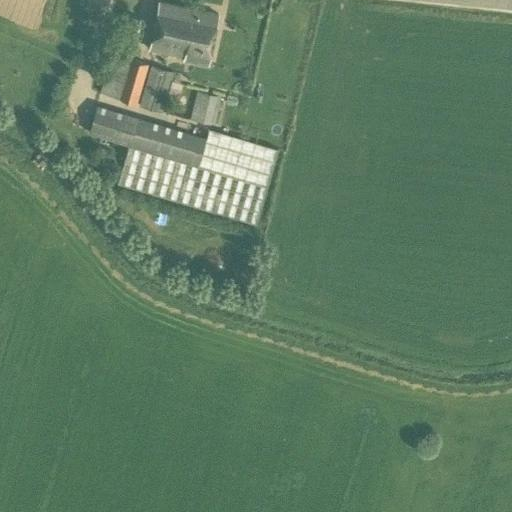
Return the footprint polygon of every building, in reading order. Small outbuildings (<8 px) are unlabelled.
[(207,64),(217,13),(158,1),(149,48),(184,55),(183,59),(207,64)] [(149,63),(132,58),(141,18),(120,13),(110,53),(128,58),(127,62),(110,57),(99,90),(136,102),(149,63)] [(161,110),(173,70),(150,64),(138,104),(161,110)] [(210,123),(216,95),(195,90),(189,118),(210,123)] [(205,137),(96,104),(88,131),(127,143),(116,180),(256,222),(277,148),(207,127),(205,137)]
